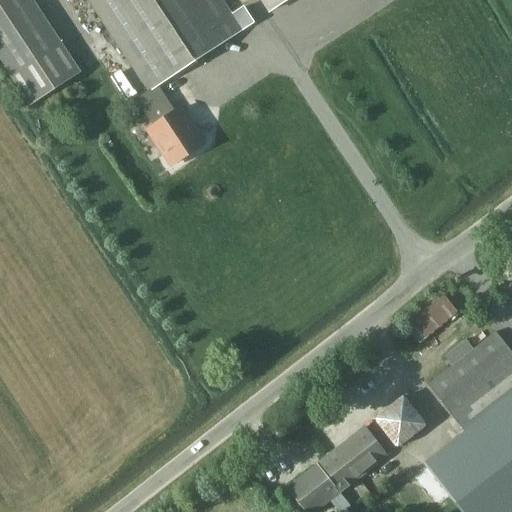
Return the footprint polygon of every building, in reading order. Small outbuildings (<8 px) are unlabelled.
[(0,0),(0,61),(30,107),(80,74),(31,0),(0,0)] [(88,0),(149,91),(137,99),(135,100),(153,128),(148,131),(171,166),(204,145),(180,110),(175,113),(158,86),(241,32),(219,0),(88,0)] [(264,0),(271,11),(287,0),(264,0)] [(128,98),(139,92),(124,68),(114,75),(128,98)] [(442,287),(404,320),(423,342),(461,309),(442,287)] [(454,419),(511,373),(511,354),(496,333),(473,351),(466,341),(445,358),(453,367),(428,387),(454,419)] [(397,449),(427,425),(403,395),(373,419),(397,449)] [(460,511),(511,511),(511,399),(425,467),(460,511)] [(339,494),(386,457),(365,429),(288,489),(305,511),(316,511),(329,502),(337,511),(342,511),(349,507),(339,494)]
